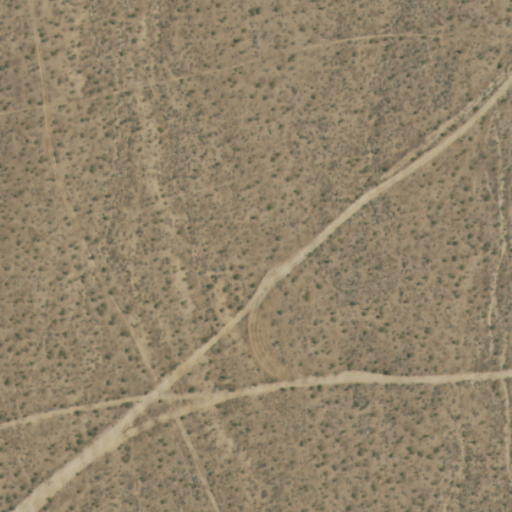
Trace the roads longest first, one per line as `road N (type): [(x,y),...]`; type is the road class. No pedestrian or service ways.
road 1 (track): [(511,60),(253,290),(152,397),(24,511)]
road 2 (track): [(0,430),(152,397),(511,389)]
